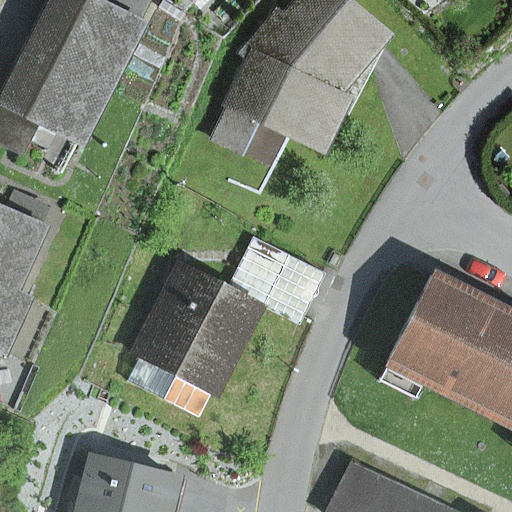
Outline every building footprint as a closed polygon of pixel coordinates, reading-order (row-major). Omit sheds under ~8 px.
[(82,140),(138,28),(135,26),(148,0),(108,0),(103,10),(81,0),(56,0),(15,84),(0,76),(0,141),(22,151),(29,137),(39,119),(58,128),(82,140)] [(252,59),(230,104),(257,118),(319,148),(343,99),(333,94),(382,36),(339,0),(301,0),(284,21),(277,15),(245,56),(252,59)] [(212,139),(240,153),(257,118),(230,104),(212,139)] [(29,137),(49,147),(58,128),(39,119),(29,137)] [(10,294),(39,230),(37,229),(45,209),(13,195),(5,215),(0,212),(0,349),(2,350),(24,300),(10,294)] [(298,326),(324,275),(254,239),(228,290),(256,305),(298,326)] [(127,382),(198,418),(256,305),(228,290),(181,266),(136,356),(139,358),(127,382)] [(511,318),(431,278),(388,363),(389,363),(425,381),(511,425),(511,318)] [(379,382),(415,400),(425,381),(389,363),(379,382)] [(79,502),(76,511),(165,511),(174,479),(90,457),(83,487),(79,502)] [(446,511),(349,466),(325,511),(446,511)] [(68,499),(79,502),(83,487),(72,484),(68,499)]
